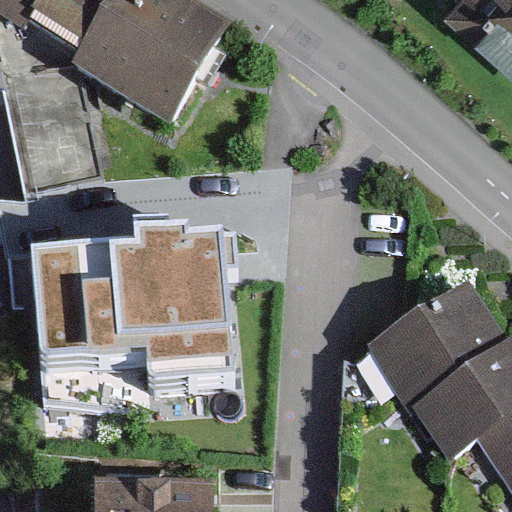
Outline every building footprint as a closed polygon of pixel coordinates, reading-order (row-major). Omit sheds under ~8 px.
[(247,40),(184,0),(15,0),(3,20),(186,136),(247,40)] [(511,0),(471,0),(465,8),(511,46),(511,0)] [(151,396),(234,391),(225,283),(240,281),(235,233),(191,233),(188,218),(136,217),(138,238),(32,246),(45,411),(153,427),(151,396)] [(456,319),(364,373),(395,425),(413,414),(448,474),(473,459),(504,511),(505,511),(511,508),(511,360),(511,358),(487,372),(456,319)] [(219,511),(220,494),(101,493),(100,511),(219,511)]
